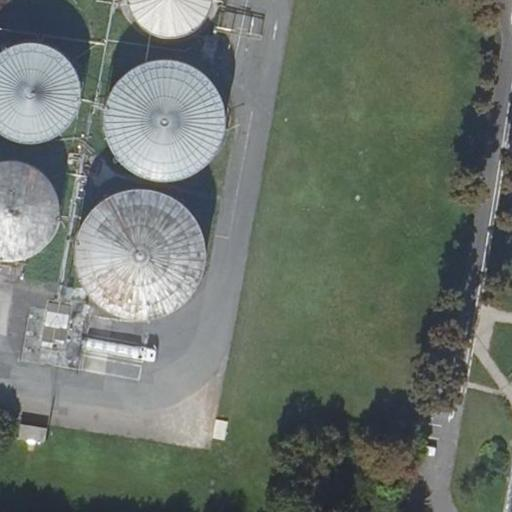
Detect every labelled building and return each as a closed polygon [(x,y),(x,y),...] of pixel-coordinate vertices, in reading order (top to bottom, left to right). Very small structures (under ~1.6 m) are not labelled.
[(54,24),(64,22),(74,18),(82,11),(89,4),(91,0),(6,0),(8,3),(15,11),(24,17),(33,22),(44,24),(54,24)] [(174,46),(185,44),(194,40),(203,33),(210,26),(215,17),(218,7),(219,0),(119,0),(121,6),(124,16),(129,25),(136,33),(144,39),(154,44),(164,46),(174,46)] [(35,144),(45,142),(54,138),(63,132),(70,124),(75,115),(78,105),(80,95),(78,84),(75,74),(70,65),(63,58),(55,51),(45,47),(35,45),(25,45),(14,47),(5,51),(0,54),(0,134),(4,138),(14,142),(24,144),(35,144)] [(200,168),(212,151),(216,139),(217,127),(215,110),(210,99),(201,85),(191,77),(180,71),(168,67),(156,66),(143,68),(131,72),(120,79),(109,91),(102,101),(98,113),(97,126),(101,146),(111,164),(127,178),(146,185),(167,185),(187,179),(200,168)] [(14,265),(25,263),(34,259),(43,253),(50,245),(55,236),(58,226),(59,216),(58,205),(55,195),(50,186),(43,179),(34,172),(25,168),(15,166),(4,166),(0,166),(0,264),(4,265),(14,265)] [(201,255),(199,242),(191,221),(176,205),(157,194),(144,191),(131,191),(109,197),(91,210),(79,228),(75,241),(73,254),(74,267),(78,280),(85,292),(94,302),(104,310),(117,315),(130,318),(143,318),(156,315),(168,310),(179,302),(188,293),(195,281),(199,268),(201,255)]
